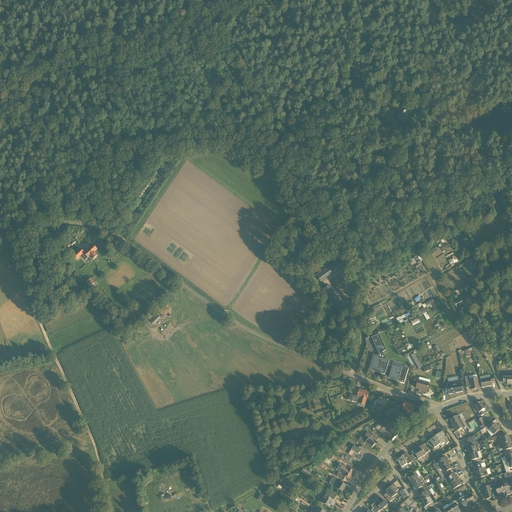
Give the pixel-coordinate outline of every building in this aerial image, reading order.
[(403,122),(408,117),(405,115),(409,111),(404,107),(397,116),(403,122)] [(93,260),(94,259),(98,256),(94,252),(97,250),(93,246),(84,255),(88,258),(88,259),(90,257),(93,260)] [(76,261),(84,253),(81,250),(80,249),(75,253),(73,251),(70,254),(76,261)] [(335,260),(316,273),(320,280),(340,267),(335,260)] [(90,287),(95,282),(91,278),(86,283),(90,287)] [(329,284),(322,288),(335,308),(341,304),(329,284)] [(470,311),(467,306),(462,309),(461,307),(458,309),(459,311),(463,317),(469,313),(468,312),(470,311)] [(427,320),(430,318),(424,308),(417,312),(420,316),(423,313),(427,320)] [(147,329),(160,319),(157,315),(144,325),(147,329)] [(379,335),(371,338),(379,354),(386,351),(379,335)] [(475,353),(474,347),(462,352),(459,353),(461,364),(463,363),(461,354),(465,353),(466,357),(471,355),(470,351),(472,351),(473,354),(474,362),(477,361),(475,353)] [(397,382),(404,384),(408,369),(403,367),(402,370),(393,368),(392,370),(387,368),(387,365),(385,365),(386,361),(381,359),(381,358),(373,356),(369,370),(373,371),(373,370),(380,372),(380,373),(385,375),(386,372),(390,373),(389,377),(397,380),(397,382)] [(511,373),(507,374),(507,375),(503,375),(503,382),(507,382),(507,385),(511,384),(511,373)] [(479,388),(477,375),(469,377),(469,376),(465,377),(467,388),(471,387),(471,390),(479,388)] [(489,376),(490,378),(480,380),(482,388),(492,386),(491,382),(494,382),(493,375),(489,376)] [(429,384),(430,380),(420,377),(419,381),(418,381),(419,379),(415,378),(413,384),(417,385),(416,389),(422,390),(422,391),(427,393),(429,384)] [(461,381),(456,382),(446,384),(448,395),(463,392),(461,384),(461,381)] [(365,406),(369,393),(359,390),(357,397),(354,396),(352,401),(358,404),(365,406)] [(260,394),(255,406),(259,408),(261,402),(264,395),(260,394)] [(377,401),(375,401),(374,402),(370,401),(367,409),(371,411),(374,405),(376,405),(376,406),(380,407),(381,404),(386,405),(389,397),(379,394),(377,401)] [(412,412),(415,405),(405,402),(403,406),(403,407),(399,406),(398,412),(403,414),(404,410),(412,412)] [(481,416),(483,415),(481,411),(485,409),(481,402),(475,405),(478,409),(477,409),(481,416)] [(459,420),(457,416),(450,421),(454,427),(453,428),(455,432),(462,428),(463,429),(467,427),(462,418),(459,420)] [(484,428),(479,419),(476,421),(480,427),(481,427),(482,429),(484,428)] [(394,429),(389,424),(390,424),(387,420),(380,426),(379,425),(375,428),(383,436),(389,431),(390,432),(394,429)] [(493,435),(500,430),(496,424),(489,429),(493,435)] [(367,432),(363,439),(361,437),(359,441),(364,445),(366,443),(372,448),(375,444),(378,439),(373,434),(372,436),(367,432)] [(449,442),(443,432),(440,434),(440,433),(436,435),(437,436),(430,440),(435,448),(440,445),(445,442),(446,444),(449,442)] [(488,442),(499,439),(501,445),(510,442),(508,436),(506,437),(505,434),(490,439),(487,440),(488,442)] [(468,445),(475,443),(473,436),(467,439),(468,442),(468,445)] [(480,452),(477,442),(475,443),(468,445),(470,448),(467,449),(469,455),(480,452)] [(502,448),(504,454),(511,452),(510,449),(511,448),(510,442),(501,445),(497,446),(498,450),(502,448)] [(429,452),(424,444),(418,448),(417,447),(413,449),(416,455),(415,455),(418,459),(425,455),(425,454),(429,452)] [(359,450),(354,446),(351,450),(348,454),(352,457),(360,462),(364,455),(365,456),(368,452),(361,448),(359,450)] [(481,461),(480,458),(482,458),(480,452),(469,455),(471,461),(473,460),(474,463),(481,461)] [(407,465),(412,462),(407,453),(403,455),(404,456),(397,460),(401,468),(406,465),(407,464),(407,465)] [(329,466),(320,460),(322,458),(319,456),(317,461),(316,460),(314,463),(326,470),(329,466)] [(436,470),(437,470),(448,463),(445,458),(443,459),(441,457),(435,460),(433,462),(434,464),(437,462),(441,468),(436,470)] [(482,468),(481,464),(482,464),(481,461),(474,463),(475,466),(473,467),(475,473),(486,469),(485,467),(482,468)] [(445,477),(451,473),(449,470),(451,469),(448,463),(437,470),(441,478),(445,477)] [(348,469),(343,465),(339,472),(339,473),(336,477),(343,481),(343,480),(344,481),(346,478),(345,478),(345,477),(350,479),(352,476),(353,477),(355,474),(354,473),(354,472),(348,469)] [(480,481),(486,479),(489,478),(487,475),(486,469),(475,473),(477,479),(479,478),(480,481)] [(412,485),(422,479),(421,477),(419,478),(416,472),(409,476),(411,479),(409,480),(412,485)] [(451,473),(445,477),(446,479),(445,480),(448,485),(449,484),(450,484),(458,479),(454,474),(452,475),(451,473)] [(504,496),(510,494),(508,488),(511,487),(509,480),(507,473),(504,474),(504,476),(506,483),(501,485),(504,496)] [(337,480),(333,478),(329,484),(332,485),(331,487),(334,488),(334,489),(336,490),(337,489),(342,492),(346,486),(337,480)] [(419,492),(427,487),(422,479),(412,485),(416,491),(418,490),(419,492)] [(455,492),(461,489),(459,486),(461,485),(458,479),(450,484),(455,492)] [(495,487),(494,482),(491,483),(493,491),(495,490),(498,498),(504,496),(501,485),(495,487)] [(486,500),(492,498),(491,491),(493,491),(491,483),(488,484),(489,487),(483,489),(486,500)] [(397,494),(395,492),(398,489),(393,484),(390,487),(390,488),(385,492),(386,493),(383,496),(390,503),(395,498),(393,496),(397,494)] [(422,501),(432,495),(427,487),(419,492),(421,495),(419,496),(422,501)] [(338,495),(329,490),(327,494),(325,493),(324,495),(336,502),(338,498),(336,497),(338,495)] [(471,508),(477,504),(470,494),(465,498),(471,508)] [(333,507),(336,502),(324,495),(320,502),(329,507),(330,505),(333,507)] [(429,508),(433,506),(437,503),(432,495),(422,501),(425,507),(427,506),(429,508)] [(384,501),(379,497),(376,500),(377,501),(371,506),(373,508),(371,510),(372,511),(378,511),(381,510),(388,505),(384,501)] [(471,508),(465,498),(460,501),(459,499),(456,500),(460,507),(462,505),(466,511),(471,508)] [(452,511),(459,511),(458,508),(460,507),(456,500),(448,505),(450,507),(452,511)]
